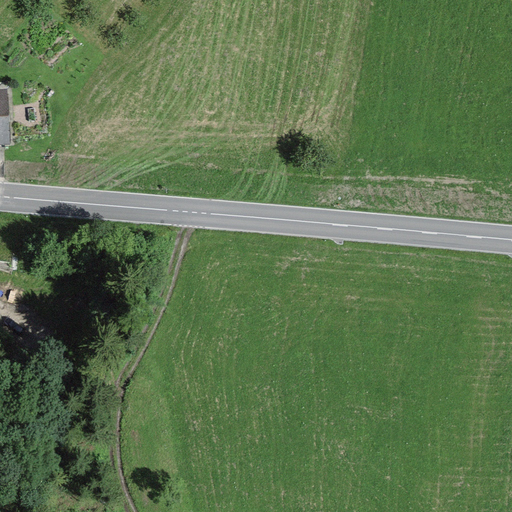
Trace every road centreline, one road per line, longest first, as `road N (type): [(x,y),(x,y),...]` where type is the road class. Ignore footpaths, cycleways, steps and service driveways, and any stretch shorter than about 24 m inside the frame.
road 1 (secondary): [(511,238),(0,196)]
road 2 (track): [(130,511),(113,460),(113,410),(167,287),(188,212)]
